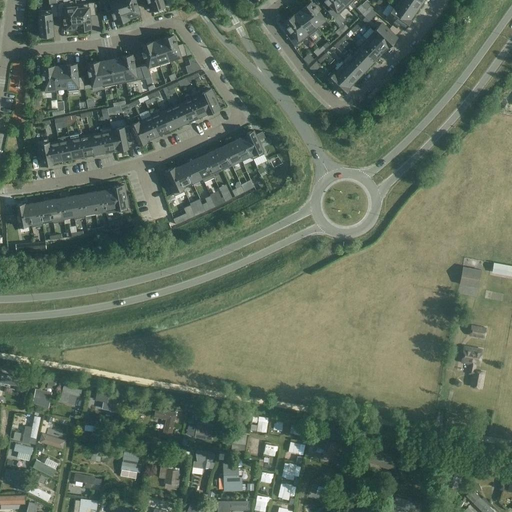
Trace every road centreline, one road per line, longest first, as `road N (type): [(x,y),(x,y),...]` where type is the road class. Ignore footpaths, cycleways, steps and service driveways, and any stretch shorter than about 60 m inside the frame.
road 1 (track): [(438,432),(0,356)]
road 2 (residential): [(0,185),(145,162),(242,119),(179,25)]
road 3 (secondary): [(0,317),(89,308),(174,287),(325,226)]
road 4 (secondary): [(315,207),(166,273),(0,301)]
road 5 (residential): [(440,0),(343,111),(297,66),(264,15),(285,0)]
road 6 (secondary): [(511,10),(421,126),(361,177)]
road 7 (secondary): [(375,195),(511,40)]
road 8 (residential): [(5,51),(99,44),(179,25)]
road 9 (residential): [(193,0),(275,93)]
